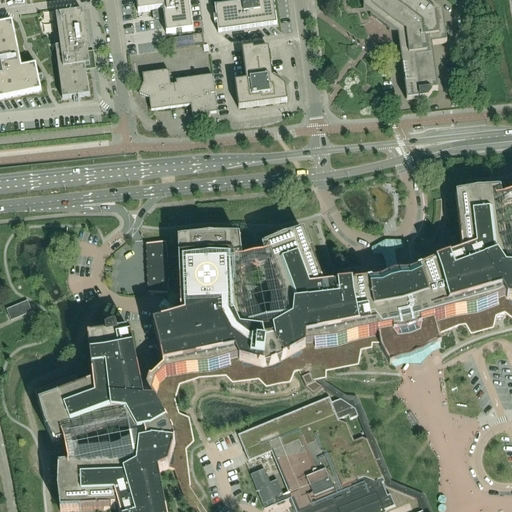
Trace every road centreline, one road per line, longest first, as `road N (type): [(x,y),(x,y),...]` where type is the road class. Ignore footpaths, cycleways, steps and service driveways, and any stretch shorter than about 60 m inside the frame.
road 1 (tertiary): [(0,207),(323,174)]
road 2 (tertiary): [(321,152),(0,187)]
road 3 (track): [(135,228),(278,230),(316,220),(328,202)]
road 4 (tertiary): [(323,174),(456,141)]
road 5 (tertiary): [(456,141),(321,152)]
road 6 (unclassified): [(299,0),(318,130)]
